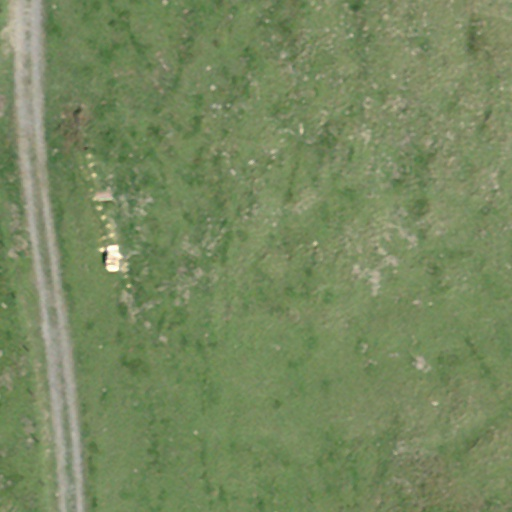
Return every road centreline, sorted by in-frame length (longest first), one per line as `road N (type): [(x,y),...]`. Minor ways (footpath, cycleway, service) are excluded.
road 1 (track): [(56,331),(38,207),(30,0)]
road 2 (track): [(56,331),(73,511)]
